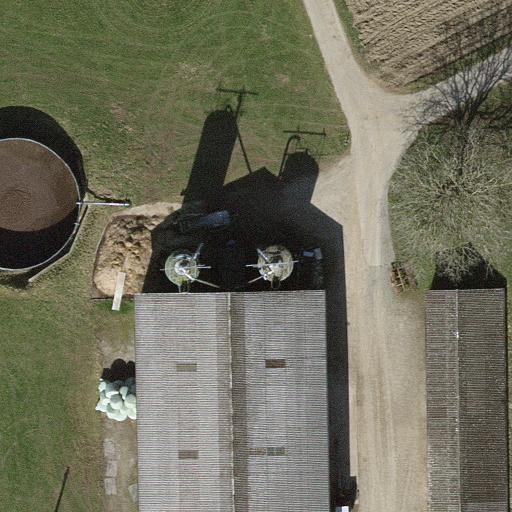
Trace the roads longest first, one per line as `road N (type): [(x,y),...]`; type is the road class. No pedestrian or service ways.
road 1 (track): [(382,511),(382,132),(333,0)]
road 2 (track): [(382,132),(511,67)]
